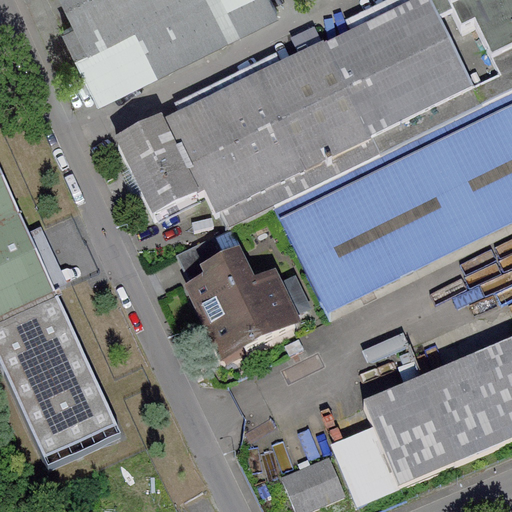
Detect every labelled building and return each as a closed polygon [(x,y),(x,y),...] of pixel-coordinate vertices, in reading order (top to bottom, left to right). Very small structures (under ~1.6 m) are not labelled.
[(65,0),(78,25),(65,31),(100,101),(279,13),(272,0),(65,0)] [(511,33),(511,34),(495,0),(450,0),(456,11),(452,13),(463,35),(476,29),(501,79),(502,81),(511,76),(511,33)] [(511,0),(495,0),(511,34),(511,33),(511,0)] [(378,162),(511,96),(511,76),(502,81),(501,79),(474,93),(429,2),(327,52),(372,144),(370,145),(378,162)] [(327,52),(163,133),(197,202),(206,198),(217,220),(221,217),(230,235),(275,212),(313,194),(305,177),(370,145),(372,144),(327,52)] [(275,212),(331,325),(511,235),(511,96),(378,162),(313,194),(275,212)] [(161,129),(119,150),(156,225),(198,204),(197,202),(163,133),(161,129)] [(0,370),(45,469),(119,436),(0,176),(0,370)] [(208,280),(228,271),(214,242),(178,260),(195,294),(211,287),(208,280)] [(195,294),(192,296),(222,358),(243,348),(247,355),(261,349),(261,348),(296,330),(293,322),(305,313),(292,290),(278,293),(275,286),(255,295),(240,265),(228,271),(208,280),(211,287),(195,294)] [(300,343),(286,350),(291,361),(305,354),(300,343)] [(511,348),(365,411),(400,494),(511,446),(511,348)] [(330,463),(283,483),(296,511),(319,511),(347,500),(330,463)]
